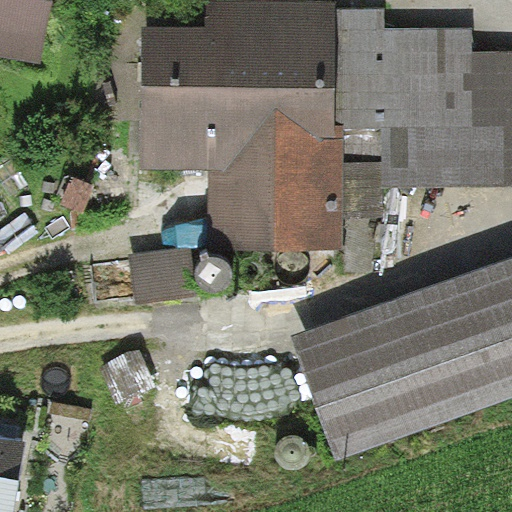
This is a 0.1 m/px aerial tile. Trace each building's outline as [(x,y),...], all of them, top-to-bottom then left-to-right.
[(0,0),(0,59),(41,67),(52,0),(0,0)] [(337,5),(206,3),(206,32),(143,31),(141,171),(209,172),(208,253),(343,255),(344,221),(344,129),(336,129),(336,11),(337,5)] [(386,11),(336,11),(336,129),(344,129),(344,221),(384,221),(384,188),(511,188),(511,54),(472,54),(472,31),(386,31),(386,11)] [(190,249),(130,257),(136,304),(197,296),(190,249)] [(511,262),(292,341),(336,463),(511,400),(511,262)] [(0,511),(14,511),(27,448),(6,444),(0,443),(0,511)]
